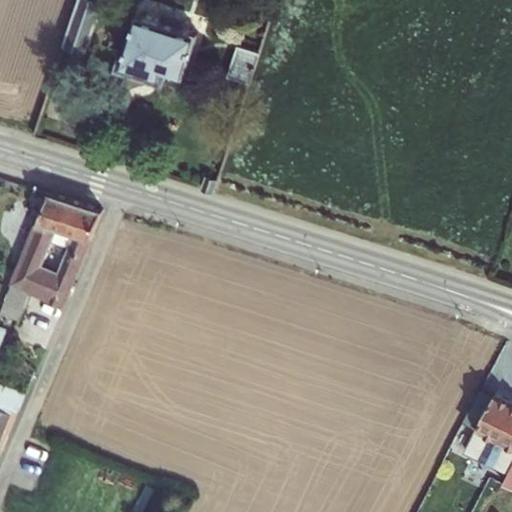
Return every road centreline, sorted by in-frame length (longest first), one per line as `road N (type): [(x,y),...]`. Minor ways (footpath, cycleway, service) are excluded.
road 1 (tertiary): [(128,188),(511,314)]
road 2 (residential): [(0,494),(128,188)]
road 3 (tertiary): [(0,148),(128,188)]
